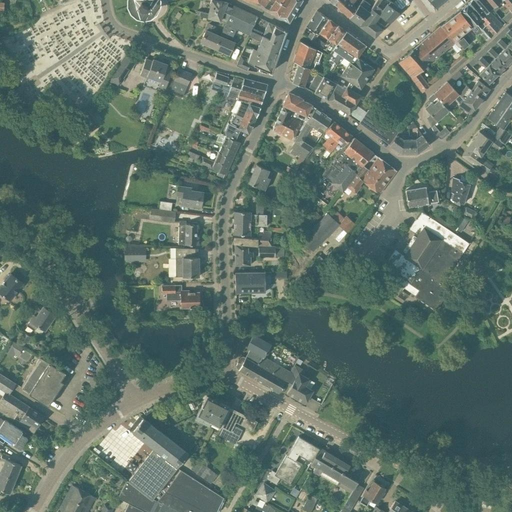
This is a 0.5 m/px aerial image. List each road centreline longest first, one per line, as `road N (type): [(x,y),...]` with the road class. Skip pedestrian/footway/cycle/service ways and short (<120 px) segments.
road 1 (residential): [(219,369),(226,338),(224,197),(279,82)]
road 2 (residential): [(488,487),(403,466),(219,369)]
road 3 (residential): [(137,401),(50,270),(0,229)]
road 4 (residential): [(279,82),(127,33),(106,0)]
road 5 (residential): [(30,511),(85,437),(137,401)]
road 6 (residential): [(408,162),(279,82)]
